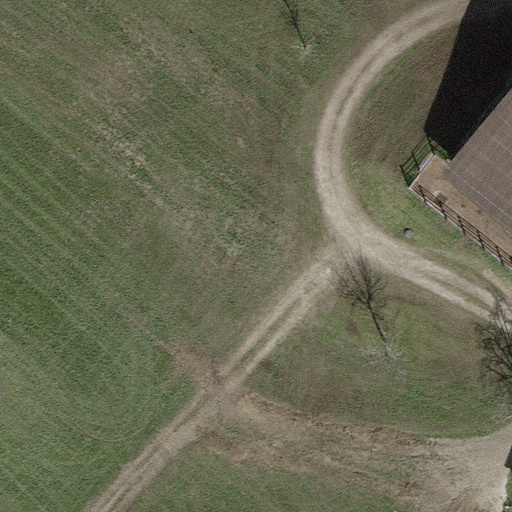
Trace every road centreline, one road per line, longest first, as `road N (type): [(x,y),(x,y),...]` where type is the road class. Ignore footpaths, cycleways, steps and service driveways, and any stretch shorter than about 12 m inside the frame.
road 1 (track): [(113,511),(363,238),(511,324)]
road 2 (track): [(363,238),(329,179),(329,145),(343,107),(366,70),(403,35),(489,0)]
